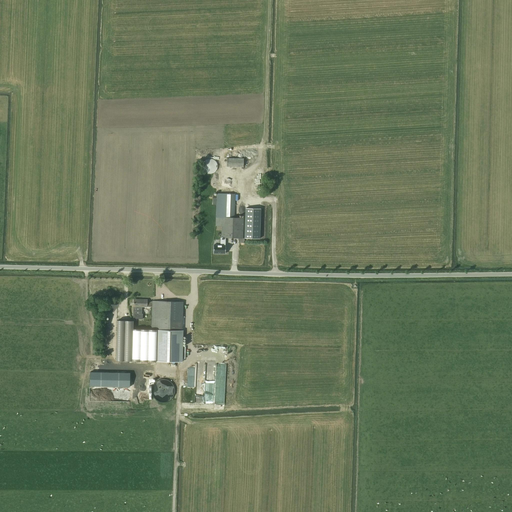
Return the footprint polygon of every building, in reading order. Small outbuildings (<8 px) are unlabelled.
[(243,167),(244,159),(227,158),(227,167),(243,167)] [(211,174),(213,173),(215,172),(216,171),(217,169),(217,168),(217,166),(217,164),(216,162),(215,161),(214,160),(213,159),(211,159),(209,159),(207,159),(206,160),(204,161),(203,162),(203,164),(202,166),(202,167),(203,169),(204,171),(205,172),(206,173),(208,174),(210,174),(211,174)] [(213,197),(213,205),(216,205),(215,226),(221,227),(221,238),(226,238),(238,239),(238,243),(244,243),(244,238),(243,238),(244,218),(234,218),(235,194),(217,193),(216,197),(213,197)] [(247,208),(247,238),(262,239),(263,208),(247,208)] [(213,245),(213,255),(226,255),(226,245),(226,238),(221,238),(220,238),(220,245),(213,245)] [(116,354),(116,360),(181,362),(183,302),(152,301),(148,301),(148,299),(133,299),(133,318),(143,319),(143,314),(142,314),(142,307),(147,307),(152,307),(151,330),(133,329),(134,321),(117,321),(116,354)] [(214,403),(215,374),(205,373),(206,362),(197,362),(195,402),(214,403)] [(125,375),(89,374),(89,388),(130,389),(130,387),(124,387),(125,375)] [(152,388),(152,392),(152,396),(154,399),(158,402),(161,403),(165,403),(169,402),(172,399),(174,396),(175,393),(175,389),(173,386),(171,383),(168,381),(164,380),(161,380),(157,382),(155,384),(152,388)]
